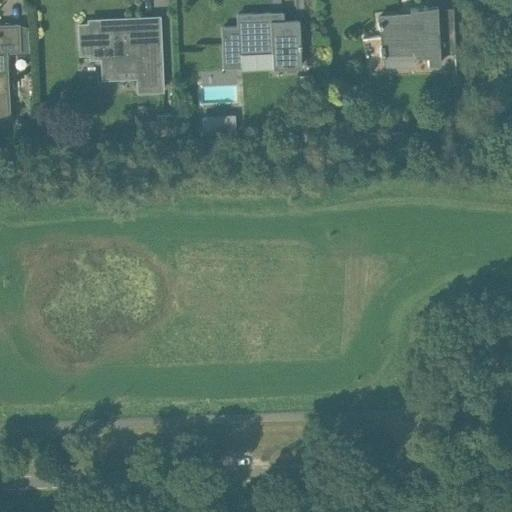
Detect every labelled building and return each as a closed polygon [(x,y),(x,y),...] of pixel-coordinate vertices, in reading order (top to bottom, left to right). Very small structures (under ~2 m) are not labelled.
[(399,15),(378,17),(382,45),(379,45),(381,57),(383,56),(385,66),(413,64),(413,56),(427,56),(427,64),(440,63),(439,53),(455,52),(454,30),(438,31),(437,5),(426,7),(409,9),(410,17),(399,17),(399,15)] [(238,27),(222,27),(224,67),(240,66),(239,51),(272,49),(273,69),(300,68),(298,40),(298,20),(272,22),(271,13),(237,14),(238,27)] [(90,24),(79,25),(81,53),(92,53),(92,57),(103,56),(104,79),(139,77),(140,90),(161,89),(157,18),(133,19),(115,20),(90,21),(90,24)] [(0,116),(8,116),(7,96),(6,75),(5,51),(19,50),(19,45),(18,25),(0,25),(0,116)] [(175,134),(174,113),(156,114),(157,121),(147,122),(148,135),(175,134)] [(32,122),(13,123),(14,139),(33,138),(32,122)]
